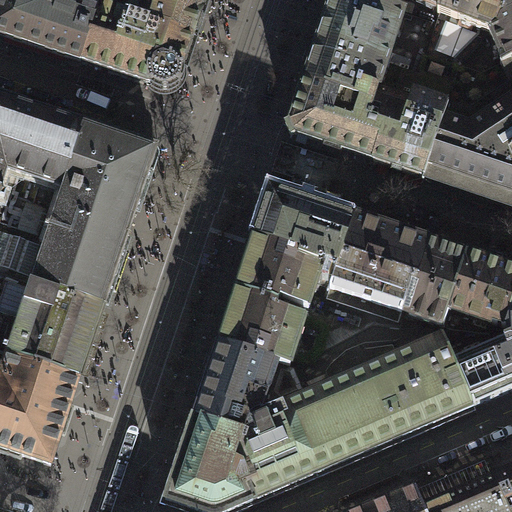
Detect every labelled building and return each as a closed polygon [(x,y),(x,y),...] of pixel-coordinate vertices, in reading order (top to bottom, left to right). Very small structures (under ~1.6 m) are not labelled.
[(102,7),(86,2),(84,0),(0,0),(0,2),(0,37),(9,40),(64,58),(82,64),(102,7)] [(130,0),(126,15),(194,38),(195,38),(207,0),(130,0)] [(333,0),(326,22),(354,31),(357,24),(366,27),(368,20),(378,24),(376,30),(396,37),(405,12),(394,9),(396,0),(333,0)] [(511,12),(511,0),(442,0),(442,3),(438,13),(460,22),(458,26),(472,32),(474,27),(490,33),(492,33),(499,25),(505,10),(511,12)] [(126,15),(102,7),(82,64),(124,78),(151,87),(152,86),(155,89),(158,91),(162,92),(166,93),(170,92),(173,91),(176,89),(179,86),(181,82),(182,79),(182,75),(182,71),(183,71),(185,66),(194,38),(126,15)] [(508,63),(511,61),(511,12),(505,10),(499,25),(492,33),(490,33),(501,58),(505,56),(507,61),(500,64),(501,66),(508,63)] [(366,27),(357,24),(354,31),(352,39),(361,43),(359,49),(368,52),(370,46),(391,53),(392,53),(397,37),(396,37),(376,30),(378,24),(368,20),(366,27)] [(354,31),(326,22),(306,82),(355,98),(358,91),(361,92),(363,86),(394,97),(404,70),(387,64),(391,53),(370,46),(368,52),(359,49),(361,43),(352,39),(354,31)] [(448,107),(425,179),(493,202),(502,205),(511,208),(511,61),(508,63),(501,66),(510,86),(468,114),(448,107)] [(355,98),(306,82),(297,107),(291,126),(287,128),(292,138),(295,136),(365,159),(422,179),(423,178),(425,179),(448,107),(446,106),(453,83),(420,72),(419,75),(404,70),(394,97),(363,86),(361,92),(358,91),(355,98)] [(0,274),(11,278),(104,309),(118,267),(157,152),(56,118),(0,99),(0,274)] [(328,209),(269,189),(262,213),(253,238),(300,254),(298,259),(323,268),(318,286),(331,290),(355,218),(328,209)] [(415,286),(429,243),(355,218),(331,290),(330,293),(337,296),(338,293),(355,299),(352,307),(375,315),(379,306),(402,313),(411,284),(415,286)] [(300,254),(253,238),(236,291),(279,305),(281,300),(309,310),(318,286),(323,268),(298,259),(300,254)] [(442,327),(466,255),(429,243),(415,286),(406,315),(442,327)] [(511,312),(511,309),(511,270),(466,255),(442,327),(489,334),(493,325),(502,329),(511,312)] [(0,310),(11,278),(0,274),(0,310)] [(92,345),(104,309),(11,278),(0,310),(0,315),(19,322),(8,356),(9,357),(80,380),(92,345)] [(279,305),(236,291),(218,343),(290,366),(306,318),(278,308),(279,305)] [(454,360),(474,406),(511,390),(511,309),(511,312),(502,329),(505,330),(508,338),(454,360)] [(243,433),(194,416),(165,503),(192,511),(225,511),(474,406),(454,360),(443,335),(396,355),(390,341),(367,343),(346,351),(330,365),(325,374),(329,383),(304,394),(254,416),(248,420),(246,425),(243,433)] [(290,366),(218,343),(194,416),(243,433),(246,425),(248,420),(254,416),(304,394),(294,368),(290,366)] [(65,424),(80,380),(9,357),(2,378),(0,377),(0,449),(51,467),(65,424)] [(511,511),(511,472),(494,480),(508,511),(511,511)] [(508,511),(494,480),(425,509),(426,511),(508,511)] [(426,511),(425,509),(415,488),(359,511),(426,511)]
